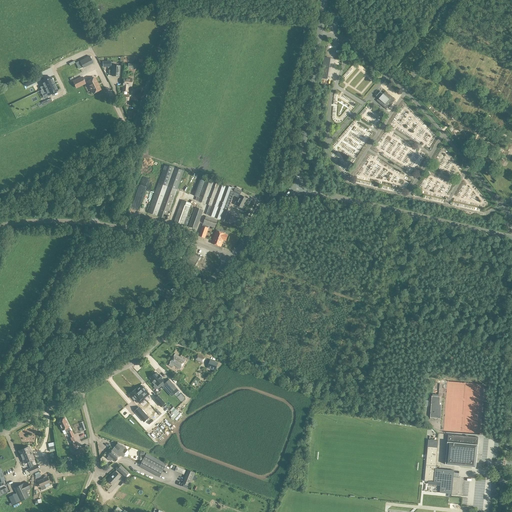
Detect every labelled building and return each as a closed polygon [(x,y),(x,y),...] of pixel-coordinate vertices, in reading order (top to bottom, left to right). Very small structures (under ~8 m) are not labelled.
[(330,58),(324,58),(321,77),(327,78),(330,58)] [(403,59),(400,64),(404,67),(408,62),(403,59)] [(113,65),(112,76),(119,76),(120,66),(113,65)] [(83,75),(74,79),(77,86),(86,82),(83,75)] [(37,81),(35,76),(28,79),(31,84),(37,81)] [(54,84),(51,77),(42,81),(44,85),(40,87),(41,90),(54,84)] [(95,78),(87,81),(93,93),(100,89),(95,78)] [(123,92),(128,92),(129,87),(132,87),(132,79),(124,78),(123,92)] [(43,93),(46,91),(48,95),(57,91),(54,84),(41,90),(43,93)] [(376,96),(379,99),(377,101),(386,109),(394,100),(385,92),(383,94),(380,91),(376,96)] [(165,164),(148,212),(167,219),(184,171),(165,164)] [(198,201),(205,179),(200,177),(193,196),(197,197),(196,200),(198,201)] [(206,180),(205,179),(198,201),(212,206),(208,215),(228,222),(232,213),(224,210),(225,206),(229,208),(235,192),(240,195),(242,192),(233,187),(232,188),(206,179),(206,180)] [(240,198),(238,198),(235,204),(243,208),(246,202),(247,202),(248,199),(241,196),(240,198)] [(190,207),(180,204),(174,222),(187,226),(190,217),(187,216),(190,207)] [(203,210),(195,208),(189,227),(197,230),(203,210)] [(203,224),(215,228),(218,221),(206,216),(203,224)] [(202,226),(199,236),(205,238),(209,226),(203,224),(202,226)] [(226,240),(228,235),(216,231),(212,243),(221,246),(223,240),(226,240)] [(197,270),(204,258),(189,250),(182,263),(197,270)] [(186,360),(175,354),(170,363),(180,369),(186,360)] [(198,355),(196,359),(201,361),(200,362),(203,363),(205,358),(198,355)] [(143,372),(154,364),(149,359),(139,367),(143,372)] [(207,368),(215,371),(218,363),(210,360),(207,368)] [(154,373),(151,376),(152,377),(150,378),(153,381),(153,382),(155,385),(156,384),(159,387),(165,382),(161,378),(162,378),(160,375),(159,376),(156,373),(155,374),(154,373)] [(177,388),(169,380),(163,386),(170,394),(177,388)] [(151,384),(149,386),(159,397),(162,395),(151,384)] [(131,393),(132,394),(131,395),(134,399),(135,398),(138,401),(139,401),(140,402),(143,400),(141,399),(144,397),(149,393),(148,392),(142,385),(138,389),(137,388),(131,393)] [(187,389),(192,394),(196,391),(191,386),(187,389)] [(155,400),(161,407),(165,403),(159,397),(155,400)] [(432,397),(431,417),(430,417),(441,418),(441,405),(440,405),(440,397),(432,397)] [(166,409),(172,415),(177,409),(172,404),(166,409)] [(148,418),(139,408),(134,412),(144,422),(148,418)] [(62,431),(65,429),(66,433),(67,433),(70,439),(69,439),(72,446),(70,447),(71,450),(78,447),(73,437),(74,436),(71,431),(64,419),(57,422),(62,431)] [(476,467),(478,437),(448,434),(445,465),(476,467)] [(454,470),(435,469),(438,441),(428,440),(424,481),(441,483),(440,493),(452,494),(454,470)] [(115,448),(113,449),(121,456),(123,457),(125,455),(124,454),(127,450),(122,445),(121,446),(118,443),(117,445),(115,444),(114,446),(115,447),(114,447),(115,448)] [(29,447),(24,449),(29,461),(34,459),(29,447)] [(83,448),(74,453),(76,458),(85,454),(83,448)] [(24,463),(29,461),(24,449),(19,451),(24,463)] [(121,456),(113,449),(108,455),(109,456),(107,459),(111,462),(112,459),(115,462),(121,456)] [(146,454),(139,467),(159,477),(166,465),(146,454)] [(70,459),(62,460),(63,469),(71,468),(70,459)] [(121,466),(117,470),(125,477),(129,473),(121,466)] [(181,480),(188,483),(193,470),(186,467),(181,480)] [(115,472),(111,477),(108,481),(113,485),(120,477),(115,472)] [(47,477),(46,476),(43,477),(44,479),(38,481),(39,484),(37,485),(38,487),(49,482),(47,477)] [(30,489),(26,482),(14,488),(20,501),(28,497),(26,491),(30,489)]
